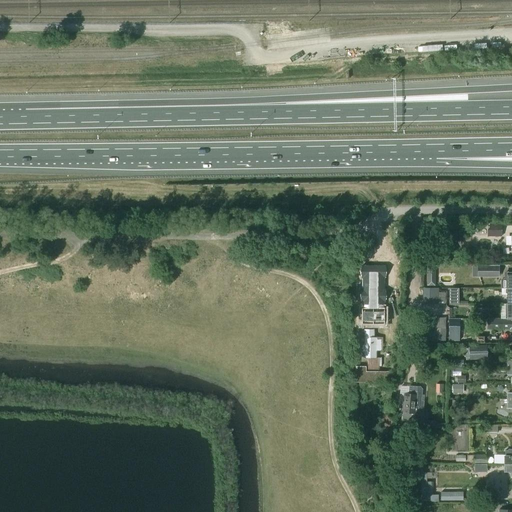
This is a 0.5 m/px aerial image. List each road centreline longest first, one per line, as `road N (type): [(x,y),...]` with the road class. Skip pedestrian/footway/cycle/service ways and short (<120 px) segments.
road 1 (motorway): [(511,87),(35,120)]
road 2 (motorway): [(511,110),(35,120)]
road 3 (motorway): [(0,153),(437,148)]
road 4 (track): [(359,511),(337,470),(332,342),(318,298),(283,271),(253,264),(212,238)]
road 5 (unclassified): [(511,210),(388,214)]
